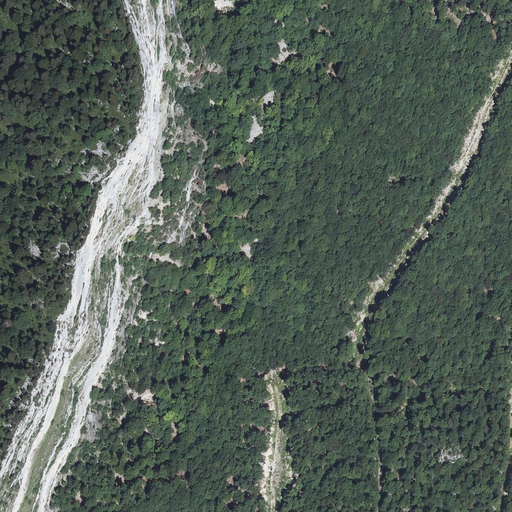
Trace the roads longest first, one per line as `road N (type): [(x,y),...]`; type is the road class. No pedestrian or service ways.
road 1 (track): [(511,52),(452,198),(377,297),(361,338),(380,511)]
road 2 (track): [(277,390),(272,511)]
